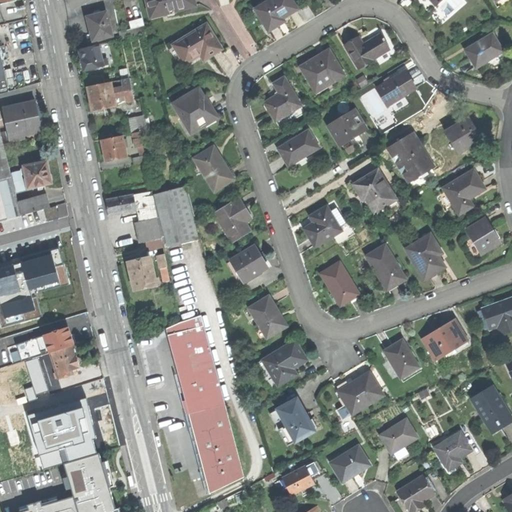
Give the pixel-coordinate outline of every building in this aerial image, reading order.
[(145,0),(150,17),(177,10),(178,13),(188,10),(196,8),(193,0),(145,0)] [(273,0),(256,10),(267,29),(277,23),(279,27),(283,25),(286,23),(283,19),(298,11),(291,0),(273,0)] [(91,29),(94,40),(113,36),(108,12),(89,16),(91,29)] [(174,45),(186,64),(199,57),(208,52),(211,58),(223,51),(207,25),(174,45)] [(472,63),(476,69),(496,57),(496,56),(503,51),(493,34),(465,51),(472,63)] [(345,48),(359,70),(390,51),(385,44),(387,44),(385,40),(383,41),(380,36),(370,42),(364,46),(359,39),(345,48)] [(83,60),(85,70),(90,69),(99,67),(109,65),(107,58),(102,59),(99,45),(80,49),(83,60)] [(304,76),(314,92),(332,81),(334,84),(345,77),(329,51),(316,59),(306,65),(310,72),(304,76)] [(377,90),(388,108),(416,91),(411,82),(405,73),(377,90)] [(87,78),(89,87),(102,84),(100,75),(87,78)] [(126,95),(128,103),(135,101),(130,78),(123,80),(124,87),(126,95)] [(265,105),(276,123),(302,107),(285,79),(274,85),(280,96),(275,99),(265,105)] [(317,95),(334,84),(332,81),(314,92),(317,95)] [(92,100),(94,111),(117,106),(115,97),(114,89),(112,82),(102,84),(89,87),(92,100)] [(115,97),(126,95),(124,87),(114,89),(115,97)] [(175,105),(193,134),(207,126),(206,123),(215,117),(211,111),(207,104),(208,103),(200,89),(175,105)] [(6,107),(12,136),(42,130),(39,114),(36,101),(6,107)] [(330,127),(342,146),(355,137),(368,128),(355,110),(330,127)] [(133,134),(141,132),(138,117),(130,118),(133,134)] [(446,134),(459,154),(483,140),(476,129),(470,119),(446,134)] [(0,174),(10,172),(0,131),(0,174)] [(144,147),(141,132),(133,134),(136,148),(144,147)] [(284,160),(289,168),(320,149),(309,132),(279,150),(284,160)] [(414,134),(389,149),(400,167),(404,164),(409,172),(405,174),(411,184),(435,169),(424,151),(421,153),(416,145),(420,143),(416,138),(414,134)] [(105,150),(107,162),(128,157),(126,144),(129,143),(128,139),(125,139),(124,135),(103,139),(105,150)] [(195,159),(216,191),(235,179),(224,161),(214,147),(195,159)] [(133,158),(135,165),(147,162),(146,155),(133,158)] [(27,178),(29,188),(53,183),(52,180),(54,178),(53,174),(51,173),(49,167),(48,161),(24,166),(24,168),(22,169),(24,179),(27,178)] [(365,179),(354,186),(360,196),(363,193),(376,214),(397,201),(378,171),(365,179)] [(444,190),(460,216),(471,210),(467,203),(487,191),(480,180),(475,171),(444,190)] [(0,220),(22,215),(18,202),(10,172),(0,174),(0,220)] [(186,188),(154,195),(163,238),(165,248),(198,241),(186,188)] [(153,191),(133,195),(137,209),(139,222),(136,222),(138,232),(140,243),(142,243),(158,240),(163,238),(154,195),(153,191)] [(18,202),(22,215),(58,205),(55,193),(18,202)] [(129,211),(137,209),(133,195),(108,200),(111,215),(123,213),(123,216),(130,215),(129,211)] [(216,214),(233,242),(251,231),(244,219),(250,215),(246,208),(241,199),(216,214)] [(312,240),(316,247),(342,231),(327,207),(312,217),(316,224),(306,230),(312,240)] [(467,231),(482,255),(501,243),(493,230),(486,219),(467,231)] [(421,268),(428,279),(437,274),(446,268),(436,252),(440,250),(431,235),(406,250),(418,270),(421,268)] [(160,251),(158,240),(142,243),(145,254),(160,251)] [(367,257),(377,274),(379,273),(388,289),(396,284),(397,286),(402,283),(406,280),(386,246),(367,257)] [(233,261),(245,282),(268,268),(262,256),(256,247),(233,261)] [(58,248),(0,264),(0,322),(2,328),(42,317),(36,293),(68,284),(58,248)] [(159,256),(161,269),(169,268),(166,254),(159,256)] [(132,278),(135,290),(161,285),(159,277),(156,278),(152,258),(129,262),(132,278)] [(240,284),(245,282),(233,261),(228,264),(240,284)] [(332,290),(341,306),(360,294),(341,263),(322,274),(332,290)] [(250,308),(267,339),(287,327),(278,312),(270,297),(250,308)] [(511,299),(483,310),(490,329),(498,326),(502,336),(511,331),(511,299)] [(201,318),(164,329),(177,374),(184,400),(192,405),(188,412),(210,490),(247,480),(201,318)] [(456,321),(445,327),(457,347),(468,341),(456,321)] [(17,344),(22,361),(33,358),(51,352),(73,345),(71,336),(68,327),(17,344)] [(424,340),(436,360),(457,347),(445,327),(434,334),(424,340)] [(269,372),(278,387),(290,379),(287,374),(308,361),(302,350),(297,341),(263,361),(269,372)] [(384,352),(400,379),(419,368),(402,341),(392,346),(384,352)] [(75,351),(73,345),(51,352),(59,379),(78,372),(77,368),(81,367),(80,365),(82,362),(81,357),(77,357),(75,351)] [(266,374),(269,372),(263,361),(259,363),(266,374)] [(338,392),(353,415),(383,396),(369,373),(353,383),(338,392)] [(472,398),(492,433),(501,428),(499,425),(503,423),(511,418),(492,386),(472,398)] [(343,420),(353,415),(338,392),(335,394),(344,407),(337,411),(343,420)] [(285,424),(296,443),(316,432),(302,407),(297,398),(277,409),(285,424)] [(28,510),(21,511),(112,511),(115,510),(108,488),(114,486),(107,462),(100,464),(93,439),(97,438),(86,399),(27,416),(43,470),(64,464),(73,497),(43,506),(41,501),(26,505),(28,510)] [(388,448),(391,453),(418,437),(406,418),(380,434),(388,448)] [(288,448),(296,443),(285,424),(277,429),(288,448)] [(446,465),(449,469),(455,465),(462,461),(460,457),(472,450),(460,431),(434,447),(445,465),(446,465)] [(331,462),(342,481),(354,473),(370,464),(358,445),(331,462)] [(317,459),(304,466),(312,480),(324,473),(317,459)] [(288,485),(292,494),(304,488),(313,483),(312,480),(304,466),(284,477),(288,485)] [(398,492),(410,511),(416,511),(422,508),(419,504),(425,500),(435,494),(424,475),(398,492)] [(286,497),(292,494),(288,485),(282,489),(286,497)]
